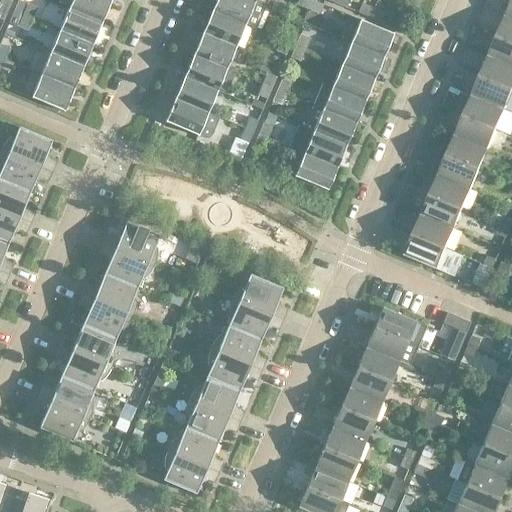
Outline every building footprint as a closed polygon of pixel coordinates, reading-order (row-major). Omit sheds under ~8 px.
[(0,0),(0,6),(7,9),(11,0),(0,0)] [(26,4),(17,0),(13,12),(22,15),(26,4)] [(110,0),(108,0),(71,0),(68,9),(101,23),(110,0)] [(264,7),(246,0),(215,0),(211,11),(244,25),(255,29),(264,7)] [(297,0),(295,5),(307,9),(311,0),(309,0),(297,0)] [(322,5),(311,0),(307,9),(318,14),(322,5)] [(361,4),(357,13),(368,18),(372,9),(361,4)] [(101,23),(68,9),(58,31),(91,45),(101,23)] [(383,14),(372,9),(368,18),(379,22),(383,14)] [(244,25),(211,11),(201,33),(234,47),(244,25)] [(22,15),(13,12),(8,23),(17,27),(22,15)] [(511,19),(505,16),(496,36),(511,42),(511,19)] [(392,34),(359,20),(349,44),(382,57),(392,34)] [(285,29),(280,40),(289,44),(294,32),(285,29)] [(91,45),(58,31),(49,53),(82,67),(91,45)] [(234,47),(201,33),(192,55),(225,69),(234,47)] [(308,38),(299,35),(294,46),(303,50),(308,38)] [(511,42),(496,36),(488,56),(511,65),(511,42)] [(289,44),(280,40),(275,51),(284,55),(289,44)] [(382,57),(349,44),(339,66),(373,80),(382,57)] [(303,50),(294,46),(290,57),(299,61),(303,50)] [(82,67),(49,53),(40,75),(73,89),(82,67)] [(225,69),(192,55),(183,77),(216,91),(225,69)] [(511,88),(511,65),(488,56),(479,76),(511,89),(511,88)] [(373,80),(339,66),(330,87),(363,101),(373,80)] [(266,73),(261,84),(270,88),(275,77),(266,73)] [(73,89),(40,75),(30,98),(63,112),(73,89)] [(511,89),(479,76),(471,96),(503,109),(511,89)] [(216,91),(183,77),(173,99),(207,113),(216,91)] [(290,83),(281,79),(276,90),(285,94),(290,83)] [(312,106),(321,109),(354,123),(363,101),(330,87),(321,83),(312,106)] [(270,88),(261,84),(257,96),(266,99),(270,88)] [(285,94),(276,90),(271,102),(280,105),(285,94)] [(503,109),(471,96),(463,116),(495,129),(503,109)] [(207,113),(173,99),(164,122),(202,139),(202,138),(207,139),(210,135),(214,124),(215,124),(217,118),(206,114),(207,113)] [(354,123),(321,109),(312,132),(345,145),(354,123)] [(495,129),(463,116),(454,136),(487,149),(495,129)] [(248,117),(243,129),(252,132),(257,121),(248,117)] [(271,127),(262,123),(257,135),(266,138),(271,127)] [(0,149),(0,151),(51,173),(56,162),(44,157),(50,141),(17,127),(13,138),(10,137),(6,141),(3,145),(0,149)] [(252,132),(243,129),(238,140),(247,144),(252,132)] [(345,145),(312,132),(302,154),(336,168),(345,145)] [(266,138),(257,135),(253,146),(262,150),(266,138)] [(487,149),(454,136),(446,155),(478,169),(487,149)] [(51,173),(0,151),(0,180),(29,193),(35,179),(47,184),(51,173)] [(336,168),(302,154),(293,177),(326,191),(336,168)] [(478,169),(446,155),(437,175),(470,189),(478,169)] [(470,189),(437,175),(429,195),(461,209),(470,189)] [(29,193),(0,180),(0,211),(30,224),(34,213),(22,208),(29,193)] [(461,209),(429,195),(421,215),(453,229),(461,209)] [(30,224),(0,211),(0,241),(7,244),(13,229),(25,234),(30,224)] [(453,229),(421,215),(412,235),(445,249),(453,229)] [(511,219),(504,216),(500,225),(509,229),(511,220),(511,219)] [(118,238),(106,233),(102,244),(153,266),(154,264),(155,259),(156,253),(155,248),(153,247),(158,236),(125,222),(118,238)] [(509,229),(500,225),(496,234),(505,238),(509,229)] [(445,249),(412,235),(404,255),(436,269),(445,249)] [(7,244),(0,241),(0,271),(8,275),(13,264),(1,259),(7,244)] [(153,266),(102,244),(97,254),(109,259),(103,274),(136,288),(140,278),(142,279),(146,276),(150,272),(152,267),(153,266)] [(487,256),(483,265),(492,269),(495,260),(487,256)] [(510,266),(501,262),(497,271),(506,275),(510,266)] [(483,265),(480,264),(471,284),(483,289),(492,269),(483,265)] [(8,275),(0,271),(0,284),(3,286),(8,275)] [(506,275),(497,271),(494,280),(502,283),(506,275)] [(136,288),(103,274),(96,289),(85,284),(80,295),(132,316),(133,315),(132,314),(134,310),(134,304),(134,299),(131,298),(136,288)] [(231,296),(230,298),(282,320),(287,309),(275,304),(281,288),(248,274),(244,286),(241,284),(237,288),(234,292),(231,296)] [(198,287),(194,295),(201,299),(205,291),(198,287)] [(171,293),(168,301),(178,306),(183,295),(175,291),(171,293)] [(132,316),(80,295),(76,305),(87,310),(81,325),(114,339),(118,329),(121,330),(125,327),(128,323),(131,318),(132,316)] [(282,320),(230,298),(230,300),(228,305),(228,310),(228,315),(231,316),(227,326),(260,340),(266,326),(278,331),(282,320)] [(381,308),(373,329),(405,342),(414,322),(381,308)] [(446,313),(441,323),(451,327),(464,333),(469,323),(446,313)] [(114,339),(81,325),(75,340),(63,335),(58,346),(110,368),(111,366),(112,361),(113,356),(112,351),(110,350),(114,339)] [(177,325),(174,332),(181,335),(182,331),(181,327),(177,325)] [(260,340),(227,326),(222,336),(220,335),(216,339),(212,343),(210,347),(209,349),(261,371),(265,360),(253,355),(260,340)] [(451,327),(447,336),(452,338),(461,342),(464,333),(451,327)] [(405,342),(373,329),(364,348),(397,362),(405,342)] [(478,340),(470,336),(466,345),(475,349),(478,340)] [(475,349),(466,345),(462,354),(471,358),(475,349)] [(110,368),(58,346),(54,357),(66,362),(59,377),(93,391),(97,380),(99,382),(103,378),(107,374),(109,370),(110,368)] [(168,347),(165,356),(176,360),(179,351),(168,347)] [(397,362),(364,348),(356,368),(388,382),(397,362)] [(261,371),(209,349),(208,351),(209,351),(207,356),(206,361),(207,366),(209,367),(205,377),(238,392),(244,376),(256,381),(261,371)] [(388,382),(356,368),(348,388),(380,402),(388,382)] [(439,370),(435,378),(444,382),(447,373),(439,370)] [(157,374),(152,385),(160,388),(164,377),(157,374)] [(462,380),(453,376),(449,385),(458,389),(462,380)] [(93,391),(59,377),(53,391),(41,386),(37,397),(89,419),(89,417),(91,412),(91,407),(91,402),(88,400),(93,391)] [(238,392),(205,377),(201,388),(198,387),(194,390),(191,394),(188,399),(187,400),(239,422),(243,412),(232,407),(238,392)] [(444,382),(435,378),(431,387),(440,391),(444,382)] [(458,389),(449,385),(446,394),(454,397),(458,389)] [(511,387),(506,385),(498,405),(511,411),(511,387)] [(151,386),(148,394),(157,398),(161,390),(151,386)] [(380,402),(348,388),(339,408),(371,422),(380,402)] [(89,419),(37,397),(32,408),(44,413),(38,428),(71,442),(75,431),(78,432),(82,429),(85,425),(88,420),(88,421),(89,419)] [(239,422),(187,400),(186,402),(187,402),(185,407),(185,413),(185,418),(188,419),(183,429),(216,443),(223,428),(234,433),(239,422)] [(124,404),(114,428),(125,433),(135,408),(124,404)] [(511,411),(498,405),(490,425),(511,434),(511,411)] [(371,422),(339,408),(331,428),(363,442),(371,422)] [(425,411),(421,419),(430,423),(433,414),(425,411)] [(442,418),(433,414),(430,423),(439,427),(442,418)] [(430,423),(421,419),(417,428),(426,432),(430,423)] [(439,427),(430,423),(426,432),(435,436),(439,427)] [(511,434),(490,425),(481,445),(511,458),(511,434)] [(363,442),(331,428),(322,448),(355,461),(363,442)] [(133,429),(130,435),(140,440),(143,433),(133,429)] [(216,443),(183,429),(179,438),(177,437),(173,441),(169,445),(167,450),(167,449),(166,451),(218,473),(222,462),(210,457),(216,443)] [(511,462),(511,458),(481,445),(473,465),(505,479),(511,462)] [(355,461),(322,448),(314,468),(346,481),(355,461)] [(405,449),(402,458),(410,461),(414,453),(405,449)] [(218,473),(166,451),(165,453),(164,458),(163,463),(164,468),(166,469),(161,481),(195,495),(201,479),(213,484),(218,473)] [(435,462),(419,456),(416,465),(424,468),(431,471),(435,462)] [(410,461),(402,458),(398,467),(407,470),(410,461)] [(455,481),(464,485),(497,499),(505,479),(473,465),(464,461),(455,481)] [(424,468),(416,465),(412,473),(421,477),(424,468)] [(346,481),(314,468),(306,488),(338,501),(346,481)] [(19,511),(26,492),(4,485),(0,497),(0,511),(19,511)] [(491,511),(497,499),(464,485),(456,505),(472,511),(491,511)] [(333,511),(338,501),(306,488),(297,508),(306,511),(333,511)] [(389,489),(385,498),(393,501),(397,492),(389,489)] [(44,511),(48,500),(26,492),(19,511),(44,511)] [(411,499),(403,495),(399,504),(408,508),(411,499)] [(393,501),(385,498),(381,506),(390,510),(393,501)]
